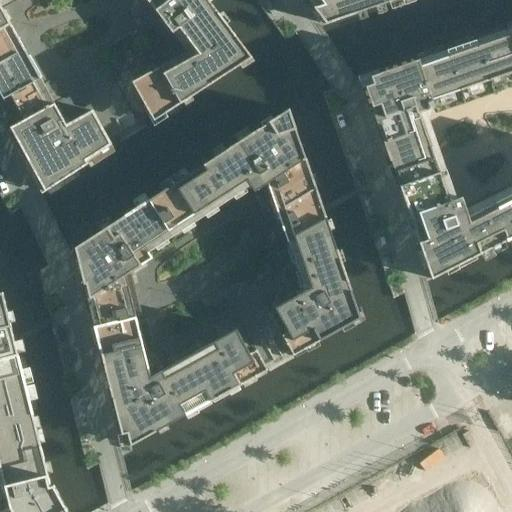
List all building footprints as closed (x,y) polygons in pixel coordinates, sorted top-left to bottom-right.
[(20,145),(45,192),(112,148),(107,138),(114,134),(121,131),(134,124),(138,131),(251,59),(207,0),(0,0),(0,59),(20,48),(22,50),(23,53),(28,62),(34,72),(0,91),(0,92),(27,141),(20,145)] [(307,0),(324,23),(326,25),(398,0),(307,0)] [(396,177),(399,186),(444,170),(427,121),(431,113),(427,102),(431,101),(435,112),(511,87),(511,28),(363,79),(364,81),(394,169),(396,177)] [(0,91),(34,72),(46,65),(35,46),(34,43),(33,41),(0,59),(0,91)] [(93,320),(95,327),(138,316),(139,322),(141,331),(144,344),(102,355),(125,446),(125,448),(267,370),(265,366),(273,361),(277,359),(281,357),(285,355),(291,352),(293,356),(360,319),(333,240),(323,211),(289,111),(76,249),(76,251),(86,289),(90,306),(93,320)] [(448,182),(444,170),(399,186),(404,199),(409,214),(410,218),(454,201),(453,197),(448,182)] [(461,199),(454,201),(410,218),(412,225),(431,278),(431,279),(511,238),(511,196),(467,219),(465,211),(461,199)] [(0,511),(67,511),(53,486),(51,486),(47,474),(51,472),(48,462),(45,463),(40,444),(48,442),(41,415),(33,417),(31,410),(39,408),(34,387),(26,389),(25,383),(31,382),(25,358),(19,359),(14,341),(10,323),(15,321),(12,310),(7,312),(3,293),(0,293),(0,511)] [(102,355),(144,344),(152,342),(146,320),(142,321),(142,319),(141,315),(138,316),(95,327),(96,330),(97,333),(99,342),(102,355)]
